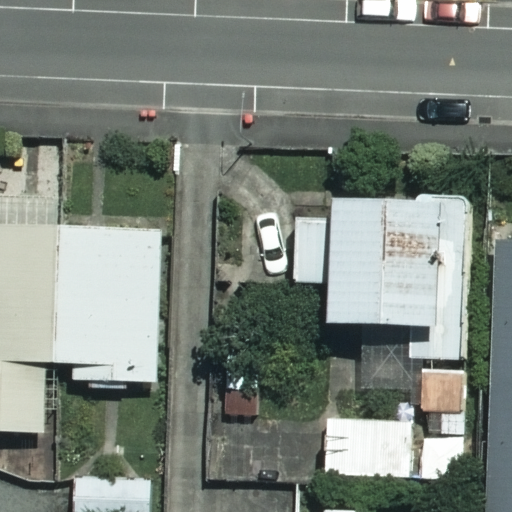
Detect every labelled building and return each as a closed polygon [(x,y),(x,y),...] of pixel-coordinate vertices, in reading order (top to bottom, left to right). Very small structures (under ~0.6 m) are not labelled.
[(470,365),(472,209),(296,207),(295,289),(329,289),(329,335),(433,336),(433,364),(470,365)] [(161,236),(0,233),(0,438),(45,439),(46,371),(74,372),(74,388),(159,389),(161,236)] [(511,511),(511,248),(496,248),(488,511),(511,511)] [(100,398),(60,397),(59,463),(99,464),(100,398)] [(411,427),(327,424),(325,480),(408,484),(411,427)] [(151,511),(151,483),(76,483),(75,511),(151,511)]
